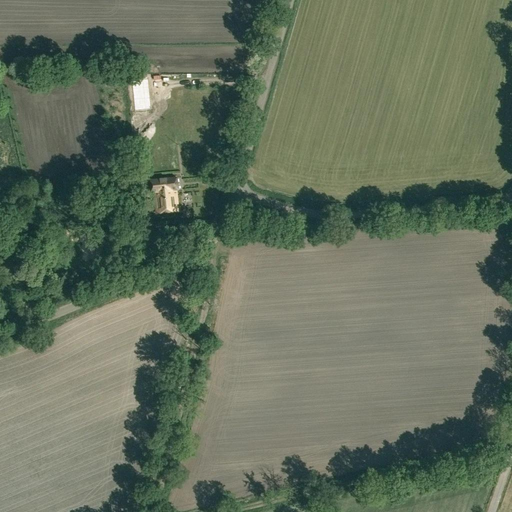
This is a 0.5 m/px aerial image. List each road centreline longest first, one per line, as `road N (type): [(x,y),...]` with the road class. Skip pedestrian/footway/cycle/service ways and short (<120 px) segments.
road 1 (track): [(511,443),(205,511)]
road 2 (unclassified): [(0,335),(186,263),(224,223),(234,193)]
road 3 (track): [(214,237),(146,511)]
road 4 (unclassified): [(234,193),(329,216),(511,197)]
road 5 (unclassified): [(234,193),(289,0)]
